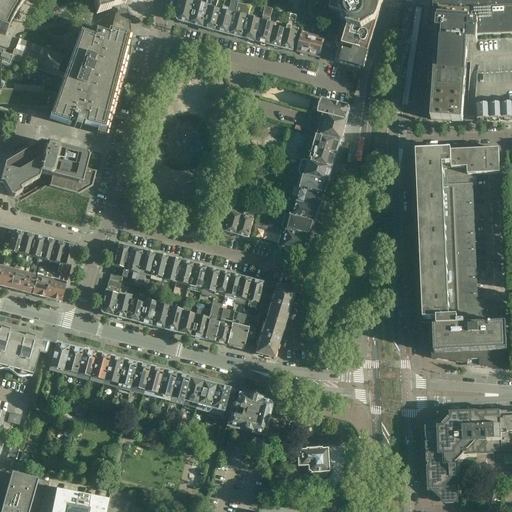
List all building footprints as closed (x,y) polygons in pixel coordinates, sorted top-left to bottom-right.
[(0,0),(0,33),(5,36),(7,30),(10,24),(13,19),(17,14),(20,9),(24,4),(27,0),(92,0),(93,3),(94,6),(95,9),(96,12),(96,15),(110,11),(110,7),(125,4),(124,0),(0,0)] [(182,0),(177,18),(177,19),(177,20),(177,21),(178,22),(179,22),(180,23),(181,23),(190,25),(196,3),(196,0),(182,0)] [(208,0),(207,6),(196,3),(190,25),(204,29),(211,0),(208,0)] [(211,0),(204,29),(209,30),(216,32),(222,10),(216,8),(218,0),(211,0)] [(216,32),(218,32),(229,35),(238,2),(232,0),(229,12),(222,10),(216,32)] [(319,0),(318,0),(309,0),(307,10),(320,13),(322,4),(319,0)] [(333,0),(328,18),(342,22),(335,44),(368,53),(374,34),(383,0),(333,0)] [(511,0),(436,0),(438,21),(437,21),(437,23),(436,32),(437,32),(434,72),(433,87),(433,88),(431,121),(452,122),(463,123),(467,63),(470,63),(468,93),(475,94),(475,106),(475,109),(477,109),(477,106),(489,105),(501,105),(511,104),(511,0)] [(229,35),(234,37),(243,39),(248,18),(251,4),(238,1),(238,2),(229,35)] [(262,21),(256,42),(270,46),(275,28),(275,25),(269,23),(272,10),(265,8),(264,11),(263,15),(262,18),(262,21)] [(417,9),(402,106),(407,106),(422,10),(417,9)] [(114,18),(110,32),(108,32),(107,35),(104,35),(95,31),(93,38),(80,33),(65,75),(57,72),(59,66),(61,67),(65,56),(19,39),(15,50),(14,50),(12,56),(10,60),(11,61),(63,79),(58,94),(43,93),(44,88),(43,87),(41,87),(39,87),(36,87),(35,87),(33,86),(31,86),(29,86),(27,86),(25,86),(24,86),(21,86),(20,86),(17,85),(16,85),(13,85),(13,91),(0,89),(0,95),(0,105),(52,110),(49,120),(69,127),(70,124),(75,124),(73,128),(79,130),(81,124),(83,125),(83,126),(97,130),(96,134),(105,137),(114,105),(115,106),(117,103),(120,97),(122,90),(123,87),(125,80),(126,77),(127,70),(129,63),(129,60),(129,57),(130,53),(130,50),(130,43),(130,37),(130,33),(130,30),(129,26),(128,20),(128,18),(127,11),(126,11),(126,12),(120,10),(114,16),(114,18)] [(248,18),(243,39),(256,42),(262,21),(255,20),(254,19),(254,17),(249,16),(248,18)] [(281,49),(286,50),(293,52),(299,29),(287,26),(286,30),(281,49)] [(270,46),(275,47),(281,49),(286,30),(275,28),(270,46)] [(302,32),(297,53),(298,53),(300,54),(302,54),(307,56),(308,56),(309,56),(314,35),(302,32)] [(337,38),(327,34),(324,42),(335,44),(337,38)] [(325,38),(314,35),(309,56),(315,58),(315,57),(316,58),(319,59),(320,58),(325,38)] [(340,46),(335,63),(340,64),(360,70),(361,70),(362,70),(363,69),(364,68),(364,67),(368,54),(343,47),(340,46)] [(0,95),(0,66),(8,70),(11,61),(10,60),(12,56),(0,51),(0,95)] [(318,114),(319,114),(347,121),(349,113),(350,114),(350,112),(350,111),(350,110),(349,109),(349,108),(348,107),(321,100),(318,114)] [(511,119),(511,104),(501,105),(502,120),(504,120),(511,119)] [(490,120),(489,105),(477,106),(477,109),(477,111),(476,111),(476,118),(477,118),(477,121),(490,120)] [(502,120),(501,105),(489,105),(490,120),(502,120)] [(318,132),(317,137),(340,143),(341,142),(341,141),(341,140),(346,123),(347,123),(347,121),(319,114),(314,131),(318,132)] [(336,157),(340,143),(317,137),(307,134),(303,147),(336,157)] [(86,170),(88,159),(86,154),(82,153),(81,153),(81,152),(42,141),(40,143),(4,164),(0,179),(0,184),(2,185),(6,191),(6,192),(9,197),(14,198),(22,194),(20,191),(39,180),(40,175),(51,178),(48,187),(48,188),(78,196),(92,188),(92,187),(96,172),(88,170),(86,170)] [(332,170),(336,157),(303,147),(299,160),(303,162),(309,163),(332,170)] [(417,188),(419,187),(476,185),(476,176),(500,175),(499,161),(499,150),(446,152),(446,151),(415,152),(417,188)] [(287,162),(282,161),(279,170),(285,171),(287,162)] [(332,170),(309,163),(303,162),(299,175),(301,176),(328,183),(332,170)] [(324,196),(328,183),(301,176),(298,189),(324,196)] [(419,187),(420,221),(475,219),(473,186),(477,186),(476,185),(419,187)] [(298,189),(294,188),(292,197),(298,198),(297,204),(319,210),(324,196),(298,189)] [(243,204),(233,201),(231,201),(230,207),(240,210),(241,209),(243,204)] [(297,204),(293,217),(315,223),(319,210),(297,204)] [(232,214),(226,233),(237,236),(243,217),(232,214)] [(285,215),(282,229),(287,231),(311,237),(315,223),(293,217),(285,215)] [(249,239),(254,220),(243,217),(237,236),(249,239)] [(418,221),(419,244),(421,244),(421,256),(419,256),(421,278),(422,278),(423,289),(421,289),(422,325),(432,324),(432,329),(456,328),(456,324),(460,324),(460,328),(464,328),(464,324),(478,323),(478,301),(475,219),(420,221),(418,221)] [(259,223),(255,237),(277,243),(279,236),(280,236),(281,235),(282,235),(283,234),(283,233),(283,232),(283,231),(282,230),(281,230),(281,229),(259,223)] [(311,237),(287,231),(285,240),(280,239),(278,248),(279,248),(283,249),(284,249),(301,253),(302,254),(306,252),(306,251),(307,251),(307,250),(310,238),(311,238),(311,237)] [(12,232),(7,253),(18,256),(23,235),(12,232)] [(34,238),(23,235),(18,256),(28,259),(34,238)] [(44,240),(34,238),(28,259),(38,261),(44,240)] [(54,243),(44,240),(38,261),(48,264),(54,243)] [(54,243),(48,264),(59,266),(64,246),(54,243)] [(57,273),(51,272),(49,281),(65,285),(75,248),(64,246),(59,266),(57,273)] [(110,276),(109,278),(109,281),(119,283),(120,279),(122,279),(122,278),(127,256),(129,249),(120,247),(119,247),(118,247),(117,248),(117,249),(116,250),(112,267),(116,269),(114,277),(110,276)] [(142,253),(129,249),(127,256),(122,278),(126,279),(128,273),(132,274),(129,286),(134,287),(142,256),(142,253)] [(134,287),(142,289),(146,274),(150,275),(155,256),(142,253),(142,256),(134,287)] [(150,275),(150,277),(157,279),(155,290),(159,291),(160,291),(162,281),(168,259),(155,256),(150,275)] [(180,262),(168,259),(162,281),(175,284),(180,262)] [(175,284),(188,287),(193,266),(180,262),(175,284)] [(188,287),(187,291),(200,294),(206,269),(193,266),(188,287)] [(14,272),(2,269),(0,276),(0,288),(9,291),(14,272)] [(37,278),(32,297),(44,300),(49,281),(51,272),(39,269),(37,278)] [(219,273),(218,272),(206,269),(201,291),(200,295),(213,299),(219,273)] [(37,278),(14,272),(9,291),(32,297),(37,278)] [(213,295),(224,298),(229,275),(219,273),(213,299),(213,295)] [(240,278),(229,275),(224,298),(228,299),(229,297),(235,299),(240,278)] [(234,300),(233,304),(244,307),(250,281),(240,278),(235,299),(234,300)] [(44,300),(58,304),(61,302),(65,285),(49,281),(44,300)] [(109,281),(107,289),(106,289),(100,311),(100,312),(101,313),(101,314),(102,315),(103,315),(112,318),(118,296),(119,292),(121,284),(119,283),(109,281)] [(250,281),(244,307),(256,310),(258,301),(259,300),(258,300),(261,290),(261,288),(262,284),(250,281)] [(276,288),(271,304),(289,309),(294,292),(276,288)] [(118,296),(112,318),(117,319),(124,321),(125,321),(130,302),(131,296),(124,294),(123,298),(118,296)] [(432,329),(430,329),(430,334),(431,341),(431,359),(461,364),(467,365),(468,361),(472,361),(479,360),(479,367),(482,367),(481,354),(507,353),(506,310),(496,310),(496,300),(478,301),(478,323),(464,324),(464,328),(460,328),(460,324),(456,324),(456,328),(432,329)] [(125,321),(138,324),(143,305),(130,302),(125,321)] [(138,324),(150,328),(156,306),(143,302),(143,305),(138,324)] [(283,326),(289,309),(271,304),(266,321),(283,326)] [(176,334),(189,338),(194,316),(189,315),(191,307),(183,305),(181,313),(176,334)] [(150,328),(163,331),(168,310),(156,306),(150,328)] [(202,341),(214,344),(219,325),(222,310),(210,307),(209,312),(202,341)] [(189,338),(202,341),(209,312),(196,309),(194,316),(189,338)] [(163,331),(176,334),(181,313),(168,310),(163,331)] [(214,344),(225,347),(234,313),(232,313),(222,310),(219,325),(214,344)] [(225,347),(247,353),(248,347),(249,342),(253,343),(256,327),(248,325),(249,322),(257,324),(259,319),(258,319),(256,319),(256,318),(255,318),(254,318),(248,317),(242,315),(234,313),(225,347)] [(278,343),(283,326),(266,321),(261,337),(278,343)] [(0,367),(7,369),(16,335),(9,333),(9,332),(8,332),(0,329),(0,367)] [(16,335),(7,369),(32,376),(39,353),(42,354),(44,355),(45,355),(48,344),(48,343),(45,343),(42,342),(34,340),(34,339),(33,339),(24,336),(24,337),(16,335)] [(261,337),(257,350),(255,355),(273,360),(278,343),(261,337)] [(55,345),(49,369),(63,373),(69,349),(55,345)] [(69,349),(63,373),(76,376),(82,353),(69,349)] [(82,353),(76,376),(90,380),(96,356),(82,353)] [(482,367),(508,371),(508,369),(507,353),(481,354),(482,367)] [(96,356),(90,380),(103,383),(110,360),(105,359),(104,358),(96,356)] [(110,360),(103,383),(117,387),(123,363),(122,363),(114,361),(110,360)] [(123,363),(117,387),(130,390),(136,367),(123,363)] [(136,367),(130,390),(143,394),(150,370),(136,367)] [(150,370),(143,394),(157,397),(163,374),(150,370)] [(163,374),(157,397),(170,400),(176,377),(163,374)] [(176,377),(170,400),(183,404),(189,381),(176,377)] [(189,381),(183,404),(197,407),(203,384),(189,381)] [(203,384),(197,407),(210,411),(216,388),(203,384)] [(216,388),(210,411),(223,414),(229,391),(216,388)] [(235,392),(234,396),(226,427),(225,431),(236,434),(237,435),(238,436),(240,438),(242,438),(242,439),(244,439),(246,439),(248,439),(250,438),(251,438),(262,441),(263,438),(270,409),(270,407),(270,406),(269,405),(268,404),(267,404),(260,402),(261,399),(257,398),(250,396),(235,392)] [(493,454),(493,452),(511,451),(511,412),(500,413),(500,412),(460,414),(453,414),(453,415),(450,415),(450,414),(441,414),(441,415),(440,416),(439,416),(438,416),(438,418),(435,418),(428,426),(428,428),(426,428),(426,432),(425,432),(425,440),(427,440),(427,444),(426,444),(426,452),(427,452),(427,456),(426,456),(426,464),(428,464),(428,468),(427,469),(427,476),(428,476),(428,480),(427,480),(428,488),(429,488),(429,492),(431,492),(433,492),(433,493),(440,500),(441,500),(441,504),(445,503),(445,505),(454,504),(454,503),(457,503),(457,499),(457,480),(456,467),(456,464),(464,456),(493,454)] [(49,425),(52,415),(41,413),(38,422),(49,425)] [(9,414),(6,423),(18,427),(20,417),(9,414)] [(60,417),(52,415),(49,425),(57,427),(60,417)] [(85,424),(78,422),(76,431),(83,433),(85,424)] [(204,436),(201,448),(210,451),(213,439),(204,436)] [(6,460),(45,473),(46,470),(49,471),(49,468),(34,463),(33,465),(30,464),(28,455),(22,453),(20,461),(17,460),(20,449),(11,446),(6,460)] [(322,479),(326,478),(325,474),(326,474),(326,475),(327,474),(330,471),(330,467),(326,464),(326,452),(319,452),(319,451),(304,452),(304,453),(298,453),(299,459),(296,460),(297,469),(307,468),(307,474),(309,475),(311,475),(311,479),(315,479),(316,480),(317,480),(318,481),(320,480),(321,480),(322,479)] [(48,456),(46,467),(58,470),(66,472),(67,470),(59,468),(61,460),(48,456)] [(28,511),(37,482),(12,474),(0,511),(28,511)] [(105,511),(108,500),(56,490),(51,511),(105,511)] [(183,493),(180,506),(203,511),(206,499),(183,493)]
